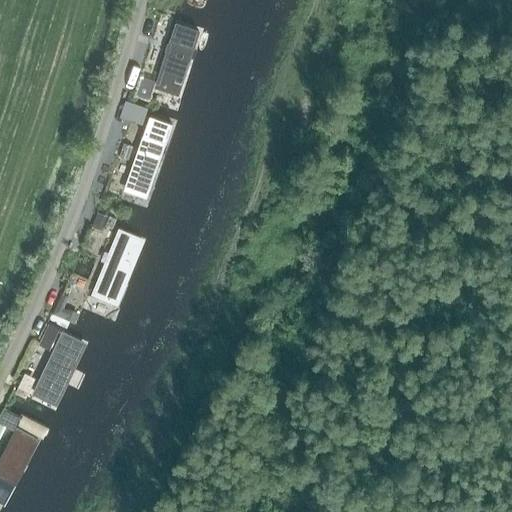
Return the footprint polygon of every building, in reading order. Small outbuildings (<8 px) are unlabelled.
[(204,10),(206,0),(185,0),(184,4),(204,10)] [(175,21),(151,93),(179,102),(203,30),(175,21)] [(154,81),(140,77),(134,95),(148,100),(154,81)] [(146,109),(133,105),(128,119),(141,124),(146,109)] [(138,194),(167,121),(152,115),(123,188),(138,194)] [(103,319),(142,220),(125,213),(85,312),(103,319)] [(48,324),(37,346),(48,351),(58,330),(48,324)] [(30,395),(57,408),(87,344),(61,331),(30,395)] [(0,458),(0,503),(45,420),(27,410),(0,458)]
